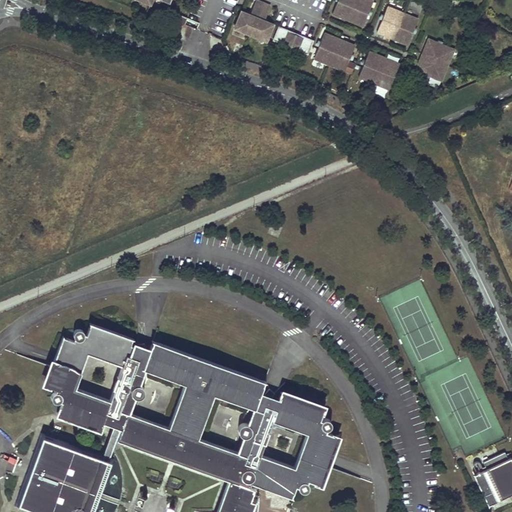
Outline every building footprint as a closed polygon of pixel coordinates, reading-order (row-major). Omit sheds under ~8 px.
[(270,6),(255,0),(249,15),(241,11),(234,28),(263,40),(270,23),(264,20),(270,6)] [(373,1),(370,0),(337,0),(332,14),(363,27),(373,1)] [(453,0),(452,0),(448,11),(453,13),(456,7),(462,10),(464,4),(453,0)] [(388,7),(376,32),(407,45),(419,20),(388,7)] [(181,15),(173,18),(177,27),(184,24),(187,18),(181,15)] [(279,27),(273,40),(307,55),(313,41),(279,27)] [(324,34),(314,59),(344,71),(354,46),(324,34)] [(428,39),(415,70),(441,80),(454,49),(428,39)] [(368,52),(358,77),(389,89),(399,64),(368,52)] [(226,478),(230,468),(120,428),(120,429),(119,428),(115,439),(228,480),(229,479),(226,478)] [(114,441),(110,432),(102,455),(108,457),(112,448),(114,441)] [(40,433),(14,506),(31,511),(94,511),(101,493),(113,459),(108,457),(102,455),(40,433)] [(511,490),(511,460),(507,449),(482,460),(485,465),(472,471),(486,502),(511,490)] [(140,511),(165,511),(170,499),(148,492),(140,511)]
